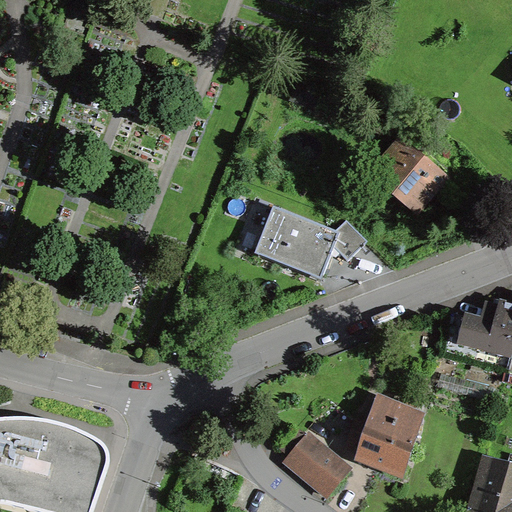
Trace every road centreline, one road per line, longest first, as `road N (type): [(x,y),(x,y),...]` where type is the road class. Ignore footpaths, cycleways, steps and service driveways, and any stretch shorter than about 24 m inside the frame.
road 1 (residential): [(169,395),(511,259)]
road 2 (residential): [(322,511),(255,470),(169,395)]
road 3 (residential): [(169,395),(0,352)]
road 4 (residential): [(128,511),(169,395)]
